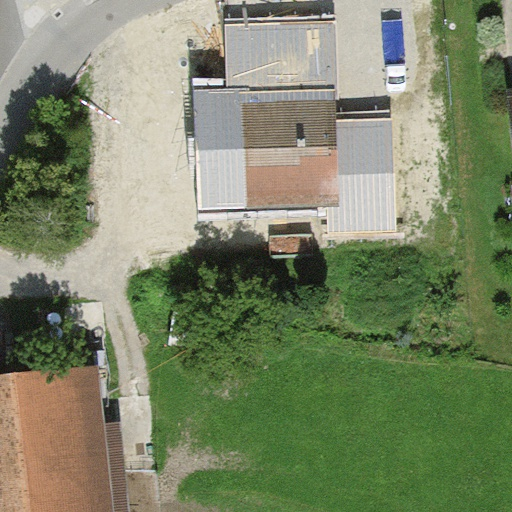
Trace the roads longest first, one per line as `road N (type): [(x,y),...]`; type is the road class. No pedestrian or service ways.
road 1 (track): [(131,378),(111,292),(96,282),(0,267)]
road 2 (unclassified): [(0,137),(72,34),(120,0)]
